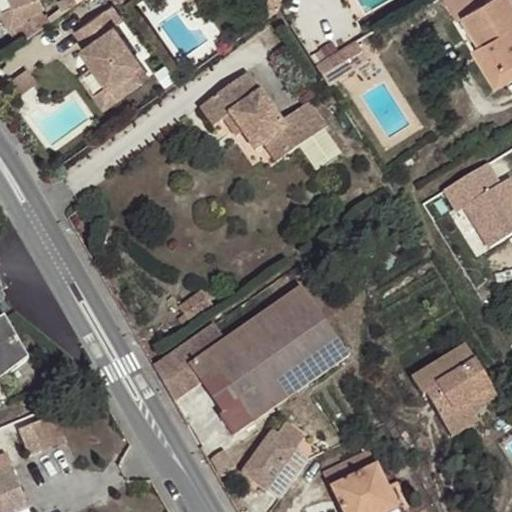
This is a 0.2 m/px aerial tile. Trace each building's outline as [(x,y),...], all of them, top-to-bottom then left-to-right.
[(0,0),(0,16),(5,29),(22,18),(13,4),(11,0),(0,0)] [(11,0),(13,4),(22,18),(43,4),(41,0),(11,0)] [(461,17),(478,44),(483,41),(498,67),(507,61),(511,69),(511,0),(445,0),(457,19),(461,17)] [(108,82),(119,98),(144,80),(134,67),(140,63),(114,26),(118,24),(105,8),(75,29),(86,44),(82,47),(108,82)] [(358,41),(339,53),(351,73),(370,61),(358,41)] [(483,41),(478,44),(472,48),(494,86),(511,75),(511,69),(507,61),(498,67),(483,41)] [(316,68),(329,87),(351,73),(339,53),(316,68)] [(248,75),(207,104),(221,123),(226,120),(231,116),(243,135),(255,152),(265,145),(276,137),(289,155),(300,148),(325,130),(328,129),(311,104),(282,124),(248,75)] [(105,107),(119,98),(108,82),(94,92),(105,107)] [(221,123),(207,104),(202,108),(216,127),(221,123)] [(231,116),(226,120),(239,138),(243,135),(231,116)] [(342,154),(325,130),(300,148),(317,172),(342,154)] [(276,137),(265,145),(278,164),(289,155),(276,137)] [(498,186),(484,164),(436,194),(474,256),(511,232),(511,195),(505,185),(498,186)] [(347,358),(300,290),(226,343),(189,368),(181,373),(192,390),(201,384),(201,385),(202,384),(217,373),(239,404),(223,415),(219,418),(233,437),(347,358)] [(0,380),(29,359),(4,317),(0,319),(0,380)] [(189,368),(226,343),(213,325),(153,366),(174,404),(193,390),(192,390),(181,373),(189,368)] [(434,410),(448,433),(475,415),(482,426),(507,410),(473,358),(419,392),(431,412),(434,410)] [(202,384),(223,415),(239,404),(217,373),(202,384)] [(475,415),(448,433),(460,452),(488,434),(482,426),(475,415)] [(57,417),(31,427),(42,452),(66,443),(57,417)] [(274,438),(294,451),(302,438),(282,426),(274,438)] [(42,452),(31,427),(18,433),(28,458),(42,452)] [(282,502),(308,459),(294,451),(274,438),(270,435),(244,478),(282,502)] [(323,474),(342,511),(375,511),(394,503),(369,451),(323,474)] [(0,502),(3,511),(19,511),(28,508),(13,469),(0,473),(0,502)] [(394,503),(375,511),(397,511),(399,511),(394,503)]
